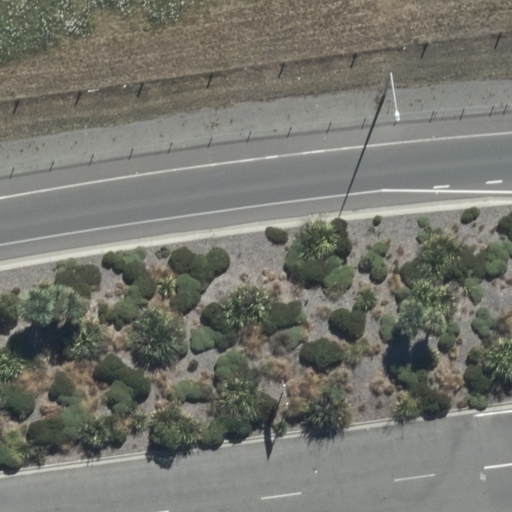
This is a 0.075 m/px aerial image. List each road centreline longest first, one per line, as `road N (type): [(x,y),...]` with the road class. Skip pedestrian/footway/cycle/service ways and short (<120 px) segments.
road 1 (trunk): [(511,154),(0,221)]
road 2 (residential): [(511,464),(160,511)]
